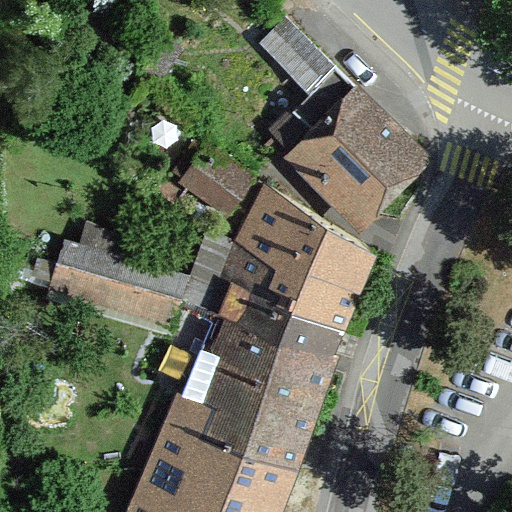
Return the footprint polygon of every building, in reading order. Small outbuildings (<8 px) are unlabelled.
[(0,0),(0,31),(24,0),(0,0)] [(309,85),(338,64),(298,10),(269,31),(309,85)] [(359,90),(295,161),(376,235),(441,164),(359,90)] [(267,198),(197,143),(169,190),(250,232),(267,198)] [(351,337),(390,257),(267,198),(250,232),(228,277),(351,337)] [(75,217),(57,279),(183,315),(195,275),(125,255),(131,233),(75,217)] [(341,376),(351,337),(228,277),(214,326),(341,376)] [(310,491),(341,376),(214,326),(184,428),(310,491)] [(305,511),(310,491),(184,428),(134,511),(305,511)]
